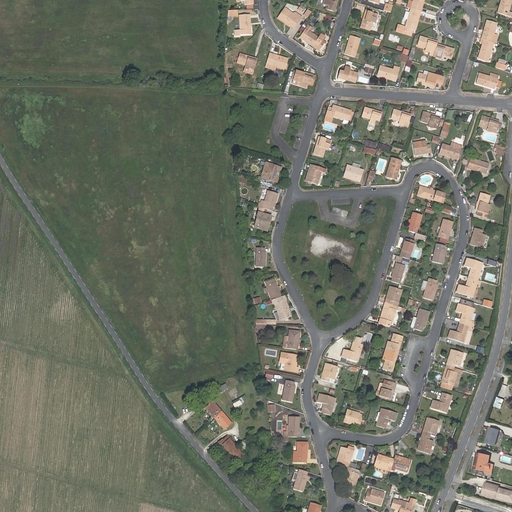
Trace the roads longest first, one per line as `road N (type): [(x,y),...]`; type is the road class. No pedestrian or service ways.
road 1 (residential): [(255,511),(140,377),(0,157)]
road 2 (residential): [(405,191),(414,170),(429,161),(441,167),(456,183),(468,223),(408,424),(380,442),(317,428)]
road 3 (secondary): [(437,511),(498,348),(511,266)]
road 4 (residential): [(321,342),(373,299),(405,191)]
road 5 (residential): [(321,342),(278,251),(294,193)]
road 6 (residential): [(325,89),(452,98)]
